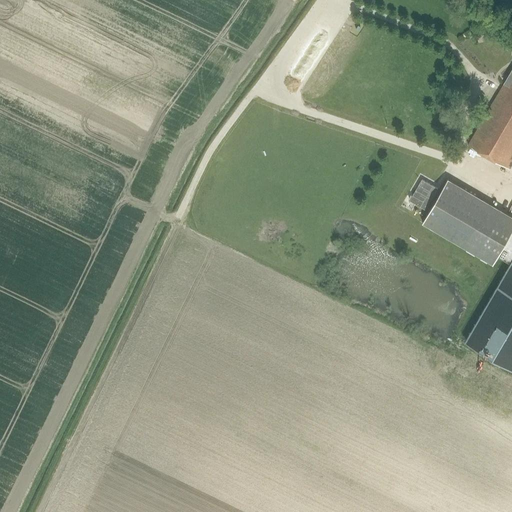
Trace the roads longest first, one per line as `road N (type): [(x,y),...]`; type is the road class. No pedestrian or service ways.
road 1 (track): [(511,182),(254,91),(174,222)]
road 2 (unclassified): [(458,163),(472,72),(448,44),(344,0)]
